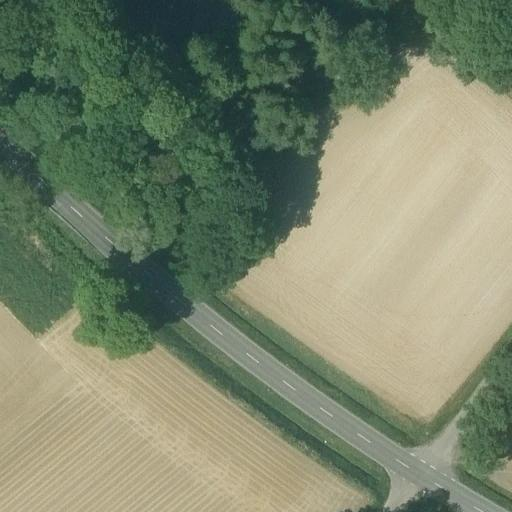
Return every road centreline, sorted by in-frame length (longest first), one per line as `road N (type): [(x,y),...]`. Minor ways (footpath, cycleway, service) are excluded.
road 1 (tertiary): [(419,477),(196,315),(0,140)]
road 2 (unclassified): [(419,477),(511,358)]
